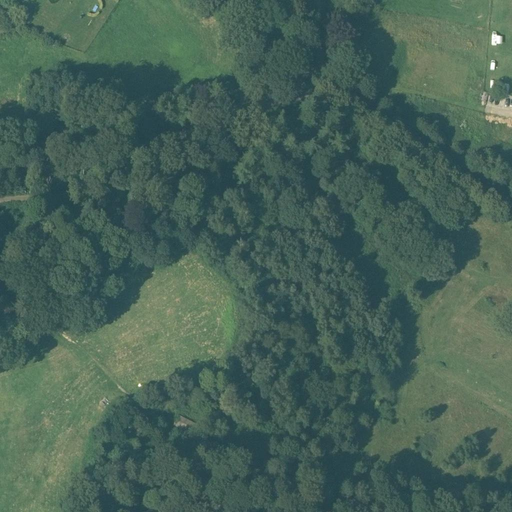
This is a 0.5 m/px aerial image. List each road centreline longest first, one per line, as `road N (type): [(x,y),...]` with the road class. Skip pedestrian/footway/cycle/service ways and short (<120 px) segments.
road 1 (unclassified): [(0,210),(76,190),(243,106)]
road 2 (secondary): [(511,210),(324,83)]
